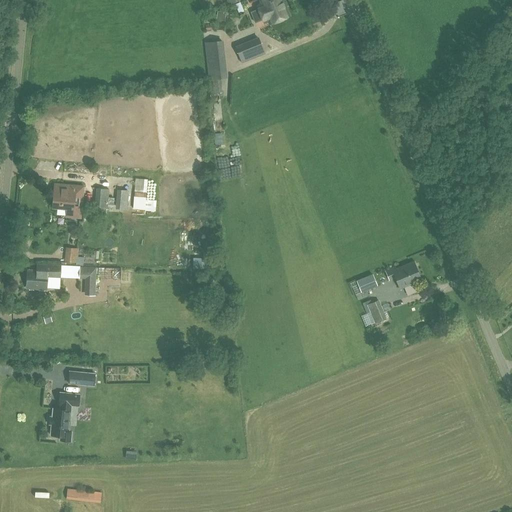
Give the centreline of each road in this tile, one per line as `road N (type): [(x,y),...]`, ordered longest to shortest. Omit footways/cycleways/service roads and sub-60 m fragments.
road 1 (unclassified): [(511,392),(349,0)]
road 2 (tertiary): [(0,243),(23,0)]
